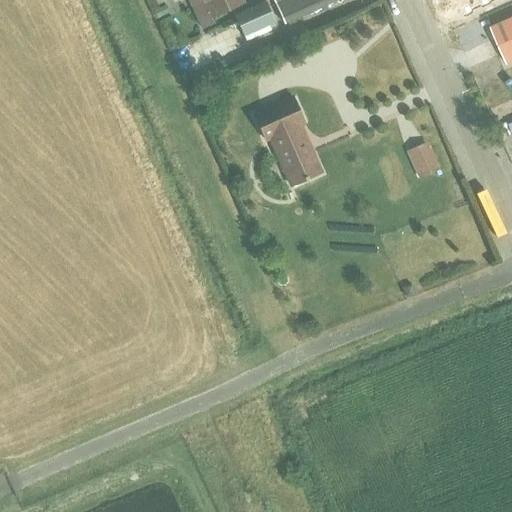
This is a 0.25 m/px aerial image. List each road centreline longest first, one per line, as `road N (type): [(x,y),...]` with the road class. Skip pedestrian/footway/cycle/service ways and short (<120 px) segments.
road 1 (unclassified): [(0,488),(511,271)]
road 2 (unclassified): [(511,240),(407,0)]
